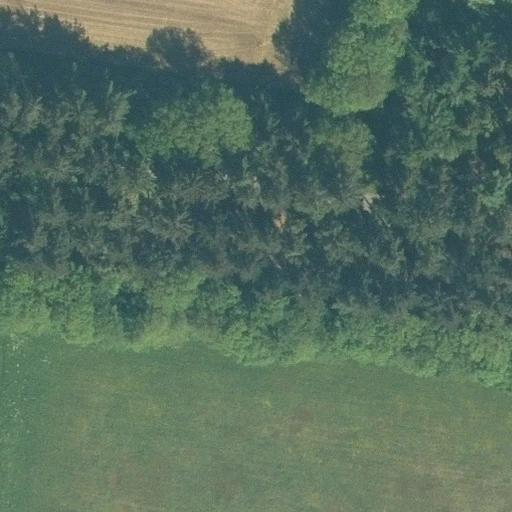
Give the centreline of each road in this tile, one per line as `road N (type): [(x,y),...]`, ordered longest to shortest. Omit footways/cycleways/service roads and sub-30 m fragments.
road 1 (tertiary): [(511,223),(0,146)]
road 2 (track): [(302,83),(368,97),(403,0)]
